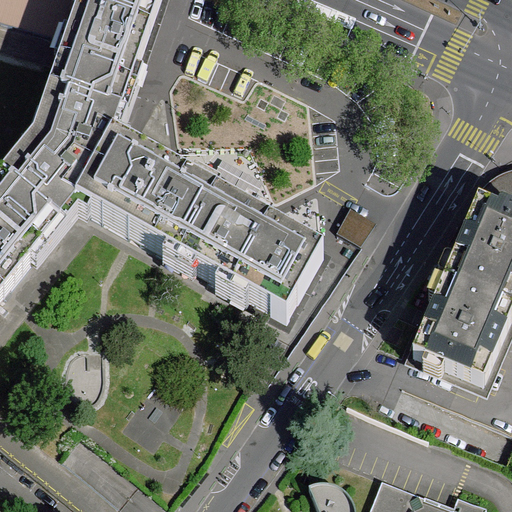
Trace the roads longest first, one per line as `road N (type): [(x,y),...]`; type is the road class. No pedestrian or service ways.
road 1 (residential): [(511,81),(341,347),(221,511)]
road 2 (secondary): [(340,0),(511,70)]
